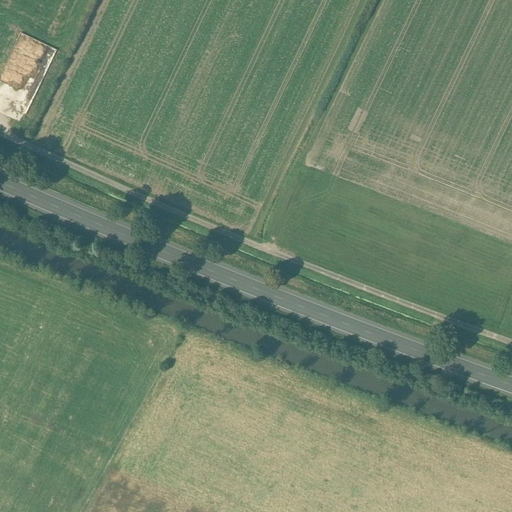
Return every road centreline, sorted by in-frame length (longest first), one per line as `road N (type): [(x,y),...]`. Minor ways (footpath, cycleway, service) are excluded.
road 1 (track): [(511,340),(161,205),(0,131)]
road 2 (primary): [(511,385),(0,181)]
